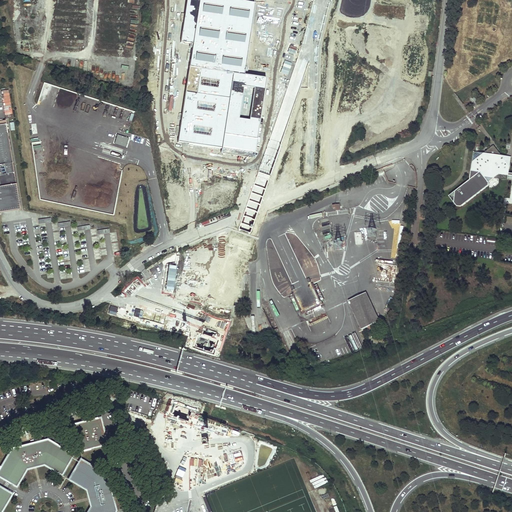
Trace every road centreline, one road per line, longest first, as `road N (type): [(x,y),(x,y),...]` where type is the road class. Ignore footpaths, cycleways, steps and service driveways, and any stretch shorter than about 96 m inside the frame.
road 1 (motorway): [(511,315),(339,395),(201,370)]
road 2 (motorway): [(511,469),(201,370)]
road 3 (motorway): [(196,388),(497,481)]
road 4 (residential): [(197,231),(139,259),(90,300),(64,308),(23,293),(0,256)]
road 5 (motorway): [(511,464),(446,435),(429,402),(433,380),(453,356),(511,330)]
road 6 (motorway): [(196,388),(320,437),(351,469),(372,511)]
road 7 (motorway): [(0,351),(196,388)]
road 8 (motorway): [(201,370),(8,332)]
road 9 (residential): [(448,0),(426,134),(375,159)]
road 10 (motorway): [(394,511),(407,488),(431,475),(497,481)]
